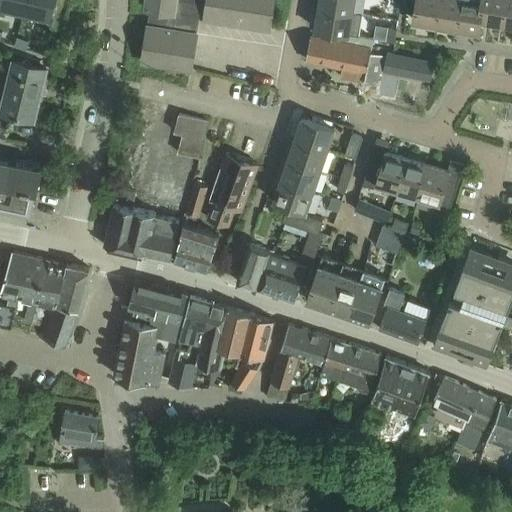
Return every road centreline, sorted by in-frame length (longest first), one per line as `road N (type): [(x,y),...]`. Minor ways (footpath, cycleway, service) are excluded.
road 1 (residential): [(511,386),(286,307),(117,259)]
road 2 (unclassified): [(69,248),(101,118),(117,0)]
road 3 (residential): [(141,88),(279,123),(287,93)]
road 4 (residential): [(511,238),(484,227),(497,158),(432,138)]
road 5 (residential): [(432,138),(287,93)]
road 6 (residential): [(123,511),(112,411),(97,364)]
